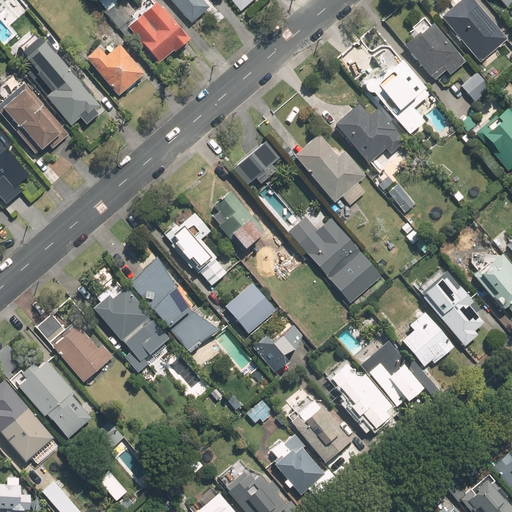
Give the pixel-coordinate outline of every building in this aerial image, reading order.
[(143,14),(130,0),(97,0),(98,0),(107,11),(105,12),(128,39),(133,35),(158,64),(173,50),(175,52),(189,40),(162,8),(160,9),(155,3),(143,14)] [(170,0),(191,23),(208,9),(200,0),(170,0)] [(472,0),(461,0),(442,18),(480,62),(507,39),(472,0)] [(117,29),(100,10),(85,22),(102,42),(117,29)] [(465,62),(433,24),(421,34),(419,32),(404,46),(430,76),(431,75),(435,79),(445,71),(449,75),(465,62)] [(74,72),(44,38),(30,50),(36,56),(26,64),(22,60),(10,59),(23,74),(28,70),(45,89),(41,92),(70,126),(83,115),(86,118),(99,106),(72,74),(74,72)] [(86,58),(118,96),(143,74),(119,45),(106,57),(98,48),(86,58)] [(397,66),(386,53),(378,60),(382,73),(373,81),(373,80),(372,80),(371,80),(369,80),(367,81),(366,81),(366,82),(365,83),(365,84),(364,85),(364,86),(365,87),(365,88),(365,89),(366,90),(367,91),(367,92),(368,92),(369,92),(370,92),(372,92),(408,135),(423,122),(408,104),(426,89),(402,62),(397,66)] [(488,88),(476,74),(461,86),(474,101),(488,88)] [(0,103),(0,113),(35,154),(40,149),(41,150),(48,144),(52,148),(67,135),(23,84),(0,103)] [(393,131),(375,110),(365,118),(355,105),(332,125),(366,164),(384,149),(388,154),(401,143),(391,132),(393,131)] [(511,128),(511,115),(503,105),(472,132),(505,170),(511,164),(511,136),(508,132),(511,128)] [(468,116),(460,123),(467,132),(476,124),(468,116)] [(337,158),(317,136),(294,156),(334,202),(341,196),(349,206),(364,193),(356,184),(364,177),(343,153),(337,158)] [(0,189),(19,173),(22,176),(31,169),(19,155),(16,158),(10,151),(11,150),(2,139),(0,140),(0,189)] [(243,188),(275,162),(261,144),(228,170),(243,188)] [(396,185),(387,193),(398,206),(407,198),(396,185)] [(218,226),(239,251),(241,250),(252,263),(262,255),(252,243),(261,235),(260,234),(264,230),(230,191),(213,206),(218,212),(212,217),(219,225),(218,226)] [(177,224),(164,235),(172,245),(171,246),(191,269),(192,268),(197,274),(199,272),(211,286),(226,273),(214,259),(215,258),(200,240),(209,232),(194,214),(179,226),(177,224)] [(284,234),(347,305),(378,278),(327,219),(313,232),(301,219),(284,234)] [(403,235),(411,244),(417,239),(409,230),(403,235)] [(511,238),(501,249),(511,259),(511,238)] [(287,272),(303,259),(288,242),(273,256),(287,272)] [(467,264),(474,272),(468,277),(496,310),(500,307),(508,316),(511,312),(511,274),(496,256),(468,253),(467,264)] [(441,255),(433,262),(444,275),(452,268),(441,255)] [(158,259),(130,283),(190,353),(200,344),(199,342),(210,333),(199,320),(194,324),(177,304),(182,300),(173,289),(179,284),(158,259)] [(426,302),(465,346),(477,336),(474,331),(483,323),(468,306),(473,302),(460,288),(456,292),(448,283),(426,302)] [(251,285),(225,307),(248,334),(274,312),(251,285)] [(148,316),(125,289),(114,298),(106,289),(96,297),(101,302),(93,309),(120,340),(121,340),(132,352),(125,358),(138,373),(147,365),(142,360),(149,354),(153,358),(165,348),(161,344),(166,339),(147,317),(148,316)] [(414,331),(402,341),(423,366),(431,360),(434,364),(453,347),(425,314),(410,326),(414,331)] [(52,348),(82,382),(111,357),(101,346),(97,349),(75,324),(66,332),(50,315),(35,327),(53,348),(52,348)] [(264,337),(253,346),(276,373),(289,363),(282,356),(294,351),(301,336),(292,326),(271,345),(264,337)] [(380,333),(351,358),(368,377),(369,376),(397,407),(405,400),(407,402),(422,389),(416,382),(418,380),(410,371),(416,366),(391,337),(387,341),(380,333)] [(18,387),(43,417),(47,414),(63,432),(79,418),(74,413),(79,409),(68,396),(72,392),(46,363),(38,369),(34,365),(22,375),(26,380),(18,387)] [(391,408),(363,375),(362,377),(354,368),(351,370),(346,365),(330,379),(343,394),(338,398),(343,403),(340,405),(366,434),(373,428),(374,429),(388,417),(385,413),(391,408)] [(0,434),(11,448),(20,440),(30,451),(48,435),(7,388),(0,394),(0,434)] [(292,421),(290,422),(325,463),(350,441),(320,407),(320,408),(309,396),(293,410),(295,411),(288,417),(292,421)] [(262,423),(270,416),(267,412),(270,410),(262,401),(246,415),(254,424),(259,420),(262,423)] [(109,450),(118,441),(108,430),(99,438),(109,450)] [(276,465),(274,466),(304,501),(319,488),(324,494),(337,484),(326,471),(323,473),(302,449),(304,448),(294,435),(283,445),(281,443),(271,451),(277,458),(273,462),(276,465)] [(511,454),(508,458),(504,453),(486,468),(511,497),(511,454)] [(239,511),(295,511),(258,470),(249,478),(242,470),(220,490),(239,511)] [(456,501),(465,511),(511,511),(482,478),(456,501)] [(0,511),(30,511),(31,494),(19,494),(19,483),(0,482),(0,511)] [(77,511),(50,482),(37,493),(54,511),(77,511)] [(229,511),(208,488),(187,507),(190,511),(229,511)] [(454,511),(445,502),(433,511),(454,511)]
